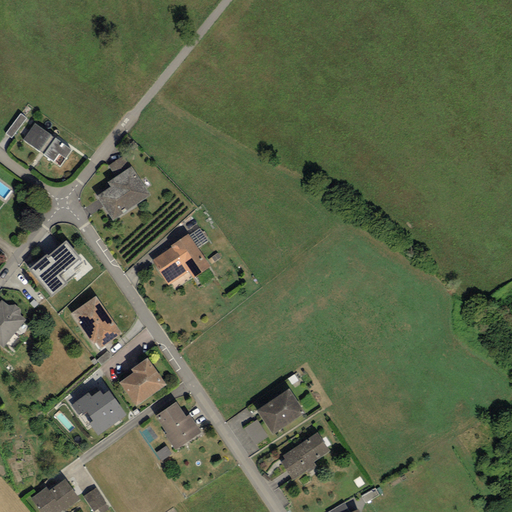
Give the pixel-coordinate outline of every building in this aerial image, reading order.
[(8,136),(14,140),(29,120),(22,116),(8,136)] [(35,125),(23,141),(58,168),(70,152),(35,125)] [(131,169),(107,185),(111,190),(97,199),(113,223),(151,198),(131,169)] [(210,269),(187,236),(171,248),(172,249),(151,263),(168,287),(188,273),(193,281),(210,269)] [(45,257),(28,272),(51,299),(66,286),(59,278),(80,260),(66,244),(48,260),(45,257)] [(122,336),(95,299),(71,316),(85,335),(83,336),(92,348),(95,346),(99,352),(122,336)] [(8,307),(1,302),(0,303),(0,347),(3,350),(26,322),(20,318),(8,307)] [(15,307),(8,307),(20,318),(20,310),(15,307)] [(166,388),(147,361),(131,373),(133,376),(119,386),(136,409),(166,388)] [(256,413),(272,438),(305,416),(289,392),(256,413)] [(91,399),(88,395),(70,407),(78,418),(81,416),(82,418),(86,416),(93,425),(90,428),(97,438),(126,418),(109,393),(103,398),(99,394),(91,399)] [(176,404),(155,418),(167,435),(165,437),(175,452),(201,435),(190,417),(186,420),(176,404)] [(259,422),(248,429),(258,444),(269,437),(259,422)] [(316,434),(281,458),(284,462),(280,464),(292,482),(307,472),(308,475),(317,469),(314,464),(329,454),(316,434)] [(64,481),(49,492),(46,488),(30,500),(38,511),(68,511),(80,503),(64,481)] [(97,490),(86,497),(95,511),(106,505),(97,490)] [(356,503),(332,511),(356,511),(359,511),(356,503)]
